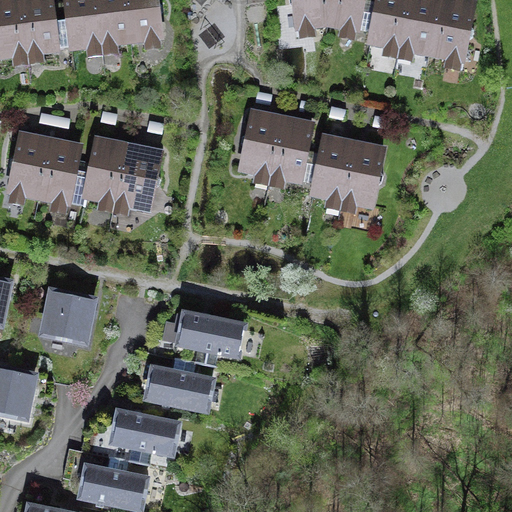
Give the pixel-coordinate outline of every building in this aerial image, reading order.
[(0,0),(0,64),(28,61),(21,0),(0,0)] [(57,0),(21,0),(28,61),(63,58),(57,0)] [(104,53),(96,0),(66,0),(75,57),(104,53)] [(133,49),(126,0),(96,0),(104,53),(133,49)] [(126,0),(133,49),(171,43),(165,0),(126,0)] [(295,0),(299,30),(329,26),(333,0),(295,0)] [(364,0),(333,0),(329,26),(359,34),(364,0)] [(377,0),(368,43),(398,49),(409,0),(377,0)] [(438,0),(409,0),(398,49),(425,56),(438,0)] [(474,8),(440,0),(438,0),(425,56),(461,64),(474,8)] [(239,172),(270,179),(283,118),(252,112),(239,172)] [(317,126),(283,118),(270,179),(304,187),(317,126)] [(6,198),(39,204),(50,142),(18,136),(6,198)] [(311,199),(342,205),(354,142),(322,137),(311,199)] [(88,149),(50,142),(39,204),(77,211),(88,149)] [(88,198),(115,204),(127,148),(100,142),(88,198)] [(387,149),(354,142),(342,205),(376,211),(387,149)] [(162,155),(127,148),(115,204),(150,211),(162,155)] [(20,293),(0,289),(0,336),(10,339),(20,293)] [(104,308),(56,299),(47,344),(95,354),(104,308)] [(250,331),(184,316),(176,352),(242,366),(250,331)] [(217,376),(153,365),(147,400),(211,412),(217,376)] [(38,376),(0,367),(0,416),(28,423),(38,376)] [(180,423),(116,412),(110,444),(174,456),(180,423)] [(150,477),(86,464),(79,497),(144,510),(150,477)]
